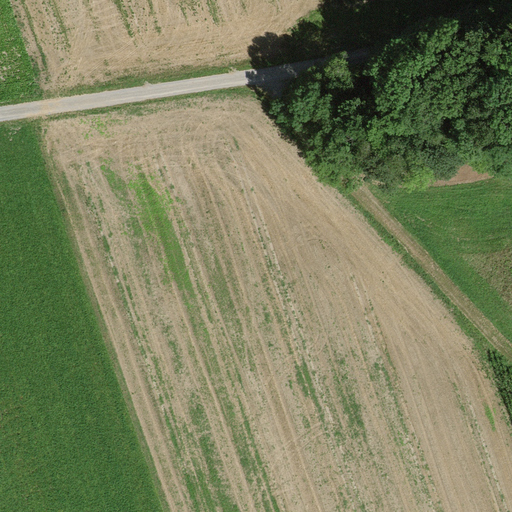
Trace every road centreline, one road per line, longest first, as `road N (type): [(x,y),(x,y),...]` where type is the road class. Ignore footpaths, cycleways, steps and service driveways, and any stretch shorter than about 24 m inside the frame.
road 1 (track): [(0,109),(257,71),(511,11)]
road 2 (track): [(257,71),(480,330),(511,356)]
